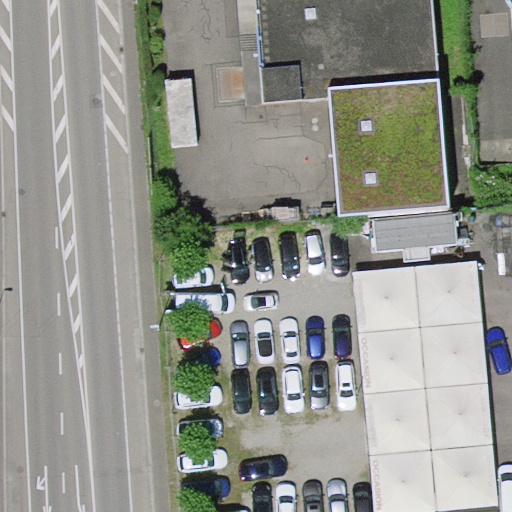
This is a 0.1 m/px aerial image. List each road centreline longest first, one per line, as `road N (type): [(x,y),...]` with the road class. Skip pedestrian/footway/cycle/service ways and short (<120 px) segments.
road 1 (primary): [(79,511),(71,245)]
road 2 (primary): [(54,0),(71,245)]
